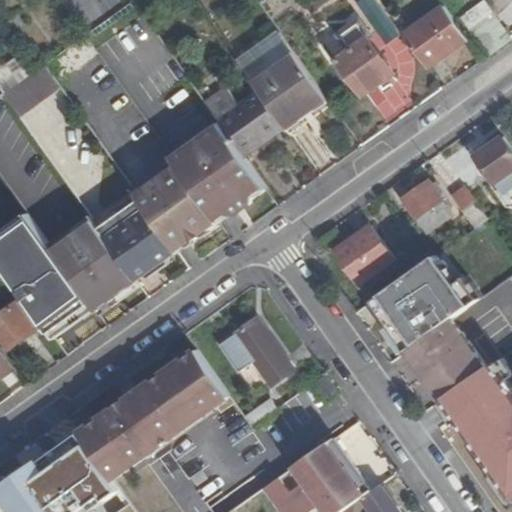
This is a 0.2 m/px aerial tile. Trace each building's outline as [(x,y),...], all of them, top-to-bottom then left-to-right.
[(400,36),(374,0),(365,0),(358,5),(386,45),(400,36)] [(483,0),(461,16),(488,55),(511,38),(511,27),(491,0),(483,0)] [(429,71),(469,41),(445,8),(405,37),(425,65),(429,71)] [(348,52),(337,59),(363,97),(395,74),(369,38),(356,20),(335,35),(348,52)] [(279,32),(261,45),(270,57),(288,44),(279,32)] [(288,131),(330,103),(288,44),(270,57),(248,73),(261,92),(286,128),(288,131)] [(35,90),(53,77),(45,66),(33,75),(27,79),(35,90)] [(245,157),(286,128),(261,92),(240,107),(227,89),(206,103),(222,124),(245,157)] [(243,205),(268,188),(245,157),(222,124),(202,137),(206,142),(195,149),(205,162),(203,163),(211,175),(218,170),(243,205)] [(219,222),(243,205),(218,170),(211,175),(203,163),(205,162),(195,149),(206,142),(202,137),(173,158),(178,164),(219,222)] [(511,182),(511,149),(504,138),(477,158),(500,191),(511,182)] [(178,251),(219,222),(178,164),(137,194),(137,195),(145,206),(167,236),(178,251)] [(436,186),(432,181),(406,199),(429,233),(455,214),(450,206),(454,203),(440,183),(436,186)] [(467,191),(455,199),(476,229),(488,220),(467,191)] [(147,274),(147,268),(163,257),(169,259),(178,252),(178,251),(167,236),(145,206),(137,195),(97,225),(138,281),(147,274)] [(54,249),(30,215),(0,235),(0,258),(52,332),(92,303),(91,302),(67,267),(58,255),(54,249)] [(97,310),(138,281),(97,225),(94,220),(54,249),(58,255),(67,267),(91,302),(92,303),(97,310)] [(398,263),(373,226),(339,250),(364,286),(398,263)] [(151,277),(171,263),(169,259),(163,257),(147,268),(147,274),(151,277)] [(378,299),(386,310),(413,291),(405,280),(378,299)] [(413,291),(386,310),(405,337),(431,318),(413,291)] [(17,305),(0,316),(0,339),(8,351),(36,332),(17,305)] [(295,371),(258,319),(234,335),(235,336),(218,347),(237,375),(254,364),(271,387),(295,371)] [(487,368),(452,320),(408,352),(443,399),(464,384),(471,379),(486,368),(487,368)] [(0,347),(0,379),(15,369),(0,347)] [(163,446),(231,398),(199,351),(136,395),(139,398),(132,402),(105,421),(103,419),(81,434),(91,449),(114,481),(163,446)] [(498,403),(504,411),(511,404),(511,353),(510,351),(487,368),(486,368),(494,380),(503,392),(501,394),(504,399),(498,403)] [(494,380),(486,368),(471,379),(477,386),(479,390),(494,380)] [(329,401),(339,394),(327,377),(317,385),(329,401)] [(477,386),(471,379),(464,384),(470,391),(477,386)] [(470,391),(464,384),(443,399),(439,402),(454,424),(480,405),(470,391)] [(511,404),(504,411),(502,412),(511,425),(511,404)] [(264,407),(247,419),(252,427),(270,415),(264,407)] [(296,467),(322,505),(365,476),(338,438),(296,467)] [(77,511),(92,511),(122,492),(114,481),(91,449),(72,463),(73,465),(53,479),(77,511)] [(310,511),(312,511),(322,505),(296,467),(284,475),(310,511)] [(62,511),(32,468),(30,470),(11,483),(31,511),(62,511)] [(400,511),(382,486),(344,511),(400,511)]
